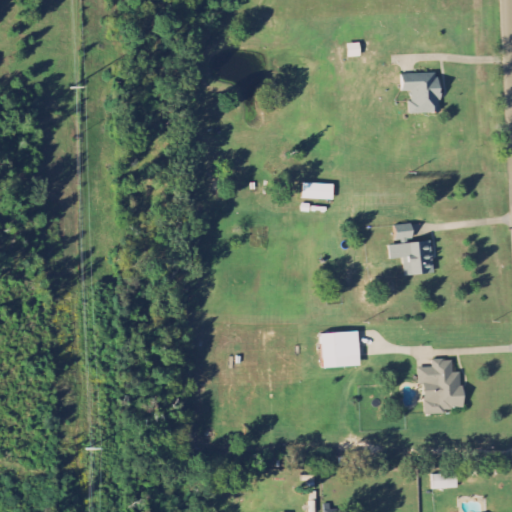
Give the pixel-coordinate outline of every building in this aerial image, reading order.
[(401,76),(402,93),(410,93),(411,116),(440,115),(438,75),(401,76)] [(333,201),(333,186),(302,185),(302,200),(333,201)] [(431,243),(413,244),(412,233),(394,235),(395,246),(388,247),(390,261),(403,260),(405,278),(434,275),(431,243)] [(359,367),(358,332),(320,334),(322,369),(359,367)] [(425,415),(446,415),(445,410),(464,409),(462,373),(453,373),(453,360),(432,361),(432,368),(418,368),(418,386),(423,385),(425,415)] [(457,474),(432,475),(433,490),(457,489),(457,474)]
